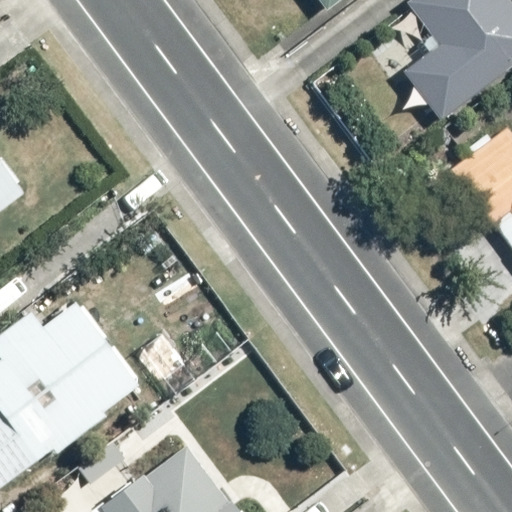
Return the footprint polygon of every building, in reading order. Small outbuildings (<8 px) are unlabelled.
[(322,0),(335,17),(358,0),(322,0)] [(411,80),(449,126),(511,76),(511,0),(429,0),(418,9),(450,51),(411,80)] [(511,131),(453,170),(498,228),(511,218),(511,131)] [(0,209),(21,194),(0,165),(0,209)] [(0,487),(138,388),(71,301),(40,326),(29,312),(0,332),(0,487)] [(234,511),(184,444),(92,511),(234,511)]
